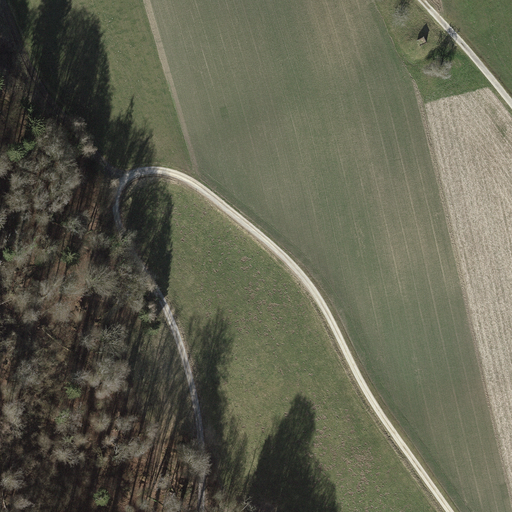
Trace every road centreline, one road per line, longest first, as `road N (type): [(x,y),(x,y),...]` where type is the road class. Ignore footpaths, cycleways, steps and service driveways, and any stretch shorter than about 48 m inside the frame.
road 1 (track): [(124,178),(145,170),(183,176),(292,264),(449,511)]
road 2 (track): [(203,511),(200,423),(187,367),(118,218),(124,178)]
road 3 (track): [(124,178),(50,99),(4,0)]
road 4 (track): [(511,103),(422,0)]
